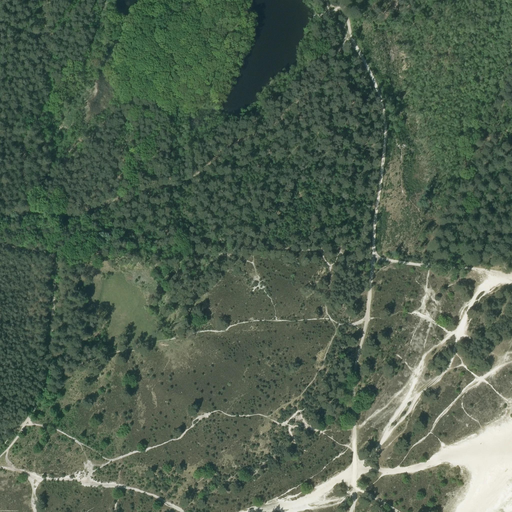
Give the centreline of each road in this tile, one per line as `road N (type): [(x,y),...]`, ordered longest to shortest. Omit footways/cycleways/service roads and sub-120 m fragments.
road 1 (track): [(349,30),(277,119),(190,179),(85,214),(36,217)]
road 2 (track): [(105,0),(72,85),(26,129),(36,217),(0,225)]
road 3 (track): [(373,258),(386,131),(349,30)]
road 4 (track): [(354,471),(353,378),(373,258)]
road 5 (track): [(55,257),(50,376),(0,456)]
